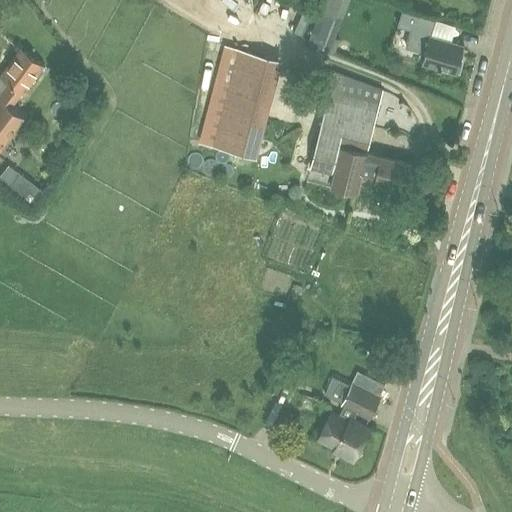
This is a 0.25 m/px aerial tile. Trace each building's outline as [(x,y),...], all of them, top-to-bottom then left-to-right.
[(464,45),(431,36),(437,17),(402,8),(398,25),(410,28),(405,47),(426,52),(424,61),(456,71),(464,45)] [(459,34),(461,18),(439,15),(437,32),(459,34)] [(339,27),(316,18),(307,42),(335,52),(340,39),(335,37),(339,27)] [(0,148),(24,115),(11,105),(22,91),(24,93),(45,64),(21,47),(0,75),(0,148)] [(238,47),(213,146),(257,157),(282,58),(238,47)] [(358,191),(360,182),(376,186),(376,189),(392,193),(394,184),(409,188),(415,162),(383,155),(367,152),(367,151),(344,146),(346,137),(370,143),(380,101),(330,90),(313,166),(338,173),(335,185),(358,191)] [(330,410),(317,439),(334,447),(333,450),(354,460),(370,426),(349,416),(348,419),(330,410)]
